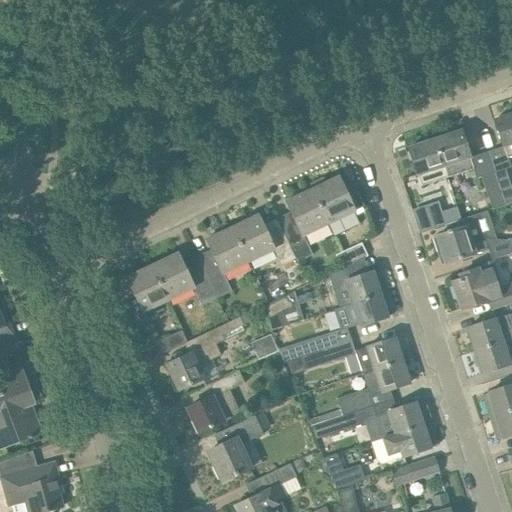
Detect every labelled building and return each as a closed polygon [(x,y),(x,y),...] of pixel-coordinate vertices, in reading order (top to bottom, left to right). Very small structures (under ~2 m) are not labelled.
[(503,147),(487,152),(504,205),(511,202),(511,190),(505,169),(511,167),(508,158),(511,156),(511,114),(494,120),(503,147)] [(434,140),(447,178),(473,169),(476,179),(482,177),(492,209),(504,205),(487,152),(470,158),(461,131),(434,140)] [(447,178),(434,140),(408,149),(417,175),(421,186),(447,178)] [(338,177),(312,190),(328,224),(354,211),(357,216),(368,211),(364,204),(353,208),(338,177)] [(293,216),(278,223),(291,249),(306,242),(303,236),(328,224),(312,190),(286,202),(293,216)] [(445,225),(461,220),(457,207),(442,212),(438,201),(426,205),(434,228),(445,225)] [(477,214),(461,220),(445,225),(447,232),(437,236),(433,237),(438,253),(442,252),(446,264),(488,251),(485,239),(477,214)] [(232,228),(248,262),(274,250),(282,266),(296,260),(291,249),(278,223),(265,229),(258,215),(232,228)] [(248,262),(232,228),(206,240),(213,254),(198,261),(216,299),(232,292),(223,274),(248,262)] [(511,253),(511,252),(511,237),(507,239),(507,241),(487,239),(494,259),(511,253)] [(367,256),(361,243),(335,256),(341,269),(367,256)] [(202,306),(216,299),(198,261),(184,267),(178,254),(152,266),(168,300),(193,288),(202,306)] [(487,301),(490,310),(509,304),(511,302),(511,282),(501,286),(493,260),(482,264),(484,271),(475,274),(473,271),(459,275),(460,280),(452,283),(461,309),(487,301)] [(168,300),(152,266),(126,279),(142,312),(168,300)] [(340,308),(380,295),(380,294),(387,292),(380,270),(373,273),(373,272),(332,285),(340,308)] [(268,319),(277,314),(293,307),(287,295),(262,307),(268,319)] [(316,337),(320,351),(351,341),(348,331),(388,318),(380,295),(340,308),(337,309),(343,328),(316,337)] [(0,311),(0,341),(14,336),(4,310),(0,311)] [(249,313),(238,318),(242,326),(253,321),(249,313)] [(511,313),(467,328),(474,350),(501,341),(511,337),(511,313)] [(277,314),(268,319),(273,329),(280,327),(283,325),(277,314)] [(242,326),(238,318),(189,341),(194,352),(167,365),(179,390),(201,380),(195,367),(219,356),(214,345),(224,340),(222,336),(242,326)] [(187,341),(182,331),(156,343),(161,353),(187,341)] [(278,352),(271,335),(257,341),(264,358),(278,352)] [(356,354),(362,374),(402,361),(394,338),(355,351),(351,341),(320,351),(325,364),(356,354)] [(501,341),(474,350),(482,374),(501,368),(509,365),(501,341)] [(301,357),(287,362),(291,375),(306,371),(301,357)] [(373,406),(370,397),(409,384),(402,361),(362,374),(366,385),(367,388),(337,398),(341,410),(312,419),(314,425),(373,406)] [(33,403),(21,370),(0,377),(0,442),(2,447),(28,438),(29,440),(32,439),(32,436),(40,433),(33,414),(28,416),(25,406),(33,403)] [(245,383),(239,370),(209,385),(215,397),(210,399),(209,398),(188,408),(200,433),(241,414),(230,390),(245,383)] [(488,393),(482,395),(490,417),(509,410),(511,409),(511,384),(494,390),(494,391),(488,393)] [(376,416),(373,406),(314,425),(319,439),(374,421),(380,439),(382,438),(423,425),(415,403),(396,409),(386,412),(379,414),(376,416)] [(511,409),(509,410),(490,417),(497,440),(503,438),(503,439),(511,435),(511,409)] [(270,427),(263,412),(228,429),(233,440),(208,451),(223,482),(249,470),(238,446),(264,434),(262,431),(270,427)] [(388,456),(399,452),(401,458),(436,447),(428,423),(423,425),(382,438),(388,456)] [(336,489),(365,480),(360,465),(345,469),(339,454),(323,459),(336,489)] [(307,469),(301,458),(266,475),(272,487),(234,506),(237,511),(286,511),(281,501),(286,498),(280,487),(297,479),(295,476),(301,473),(301,472),(307,469)] [(438,472),(434,458),(392,472),(397,485),(438,472)] [(54,463),(1,478),(8,506),(13,505),(14,511),(44,511),(63,507),(55,479),(58,478),(54,463)] [(384,511),(383,511),(357,511),(351,487),(336,491),(341,511),(384,511)] [(449,511),(449,510),(445,495),(433,498),(436,511),(449,511)]
